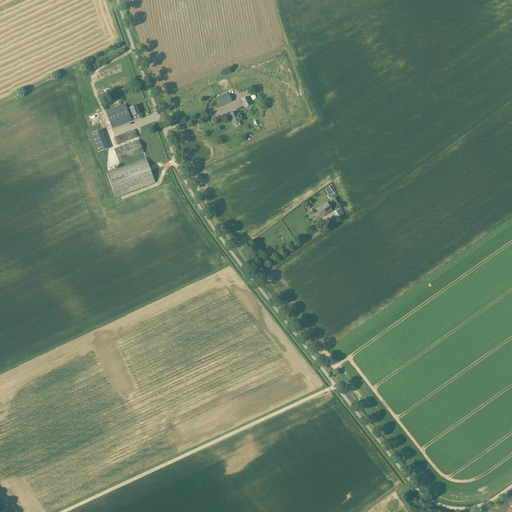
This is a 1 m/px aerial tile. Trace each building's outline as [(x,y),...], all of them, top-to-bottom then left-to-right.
[(228,93),(217,98),(221,107),(232,102),(228,93)] [(247,94),(241,97),(246,107),(252,105),(247,94)] [(136,106),(130,108),(127,109),(125,104),(105,111),(112,129),(131,122),(130,117),(133,115),(133,116),(139,114),(136,106)] [(236,112),(228,115),(233,125),(234,125),(235,128),(241,125),(239,122),(244,120),(240,112),(237,114),(236,112)] [(109,149),(101,130),(91,134),(98,153),(109,149)] [(135,130),(130,132),(114,138),(118,145),(138,138),(135,130)] [(139,140),(114,149),(119,163),(143,153),(139,140)] [(106,174),(115,197),(154,183),(145,159),(106,174)] [(331,186),(326,189),(328,195),(329,198),(335,195),(331,186)] [(332,211),(327,203),(316,210),(321,218),(332,211)] [(339,208),(334,212),(338,218),(339,218),(340,219),(343,217),(342,215),(343,215),(339,208)]
